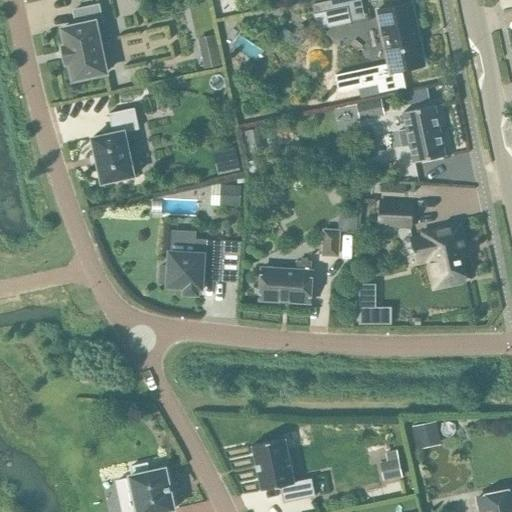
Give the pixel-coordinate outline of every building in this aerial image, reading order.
[(317,28),(350,22),(365,18),(360,0),(331,0),(312,4),(314,14),(317,28)] [(311,1),(294,4),(295,9),(296,9),(297,14),(311,11),(310,6),(312,6),(311,1)] [(424,66),(410,2),(378,9),(392,73),(424,66)] [(73,80),(106,73),(105,68),(113,66),(108,43),(100,44),(95,23),(102,21),(99,5),(74,10),(77,25),(62,28),(66,45),(62,46),(66,63),(70,62),(73,80)] [(284,28),(279,36),(298,48),(310,29),(301,23),(294,34),(284,28)] [(218,36),(201,37),(203,66),(219,65),(218,36)] [(382,99),(357,104),(360,119),(385,114),(382,99)] [(402,147),(411,145),(414,162),(445,156),(435,105),(404,111),(407,128),(399,130),(402,147)] [(101,183),(134,176),(124,132),(139,129),(134,108),(109,113),(113,133),(91,138),(95,154),(94,154),(97,167),(98,167),(101,183)] [(258,128),(244,131),(249,156),(263,153),(258,128)] [(225,151),(214,153),(217,172),(226,170),(226,171),(239,169),(235,147),(225,149),(225,151)] [(212,184),(211,204),(240,206),(241,186),(212,184)] [(411,226),(412,203),(381,201),(379,224),(411,226)] [(339,216),(338,229),(340,229),(340,231),(348,232),(348,230),(357,230),(358,215),(343,213),(339,216)] [(424,236),(411,239),(416,261),(429,258),(435,286),(465,279),(460,257),(467,255),(460,225),(423,233),(424,236)] [(323,228),(322,256),(340,257),(340,231),(340,229),(338,229),(323,228)] [(160,265),(159,282),(167,283),(167,286),(184,287),(184,293),(198,294),(199,272),(221,273),(222,241),(194,239),(194,253),(169,251),(168,266),(160,265)] [(268,268),(261,268),(261,280),(260,300),(310,303),(310,289),(311,260),(298,260),(297,270),(268,268)] [(376,324),(376,307),(376,284),(359,284),(359,324),(376,324)] [(436,421),(412,426),(417,450),(441,444),(436,421)] [(280,486),(283,503),(314,496),(311,478),(294,482),(285,438),(252,445),(261,490),(280,486)] [(387,461),(380,462),(383,481),(403,477),(397,450),(385,452),(387,461)] [(162,511),(175,509),(165,468),(149,471),(147,463),(130,466),(132,475),(129,476),(130,477),(137,511),(162,511)] [(511,511),(511,489),(477,497),(480,511),(511,511)]
